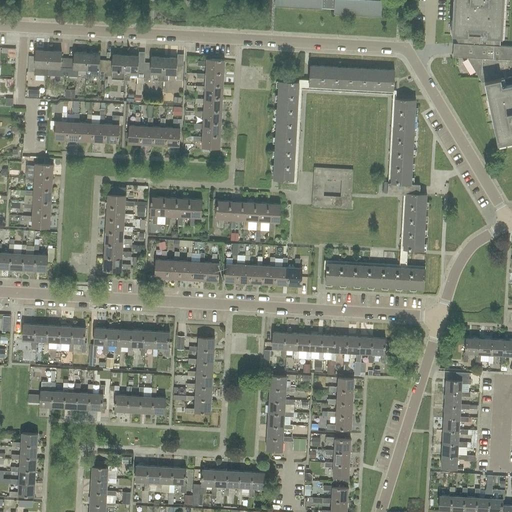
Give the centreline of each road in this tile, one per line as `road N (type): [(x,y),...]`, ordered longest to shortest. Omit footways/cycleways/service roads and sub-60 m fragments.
road 1 (residential): [(509,223),(411,55),(397,47),(0,26)]
road 2 (residential): [(441,317),(0,292)]
road 3 (residential): [(382,511),(441,317)]
road 4 (unknown): [(15,293),(10,422)]
road 5 (residential): [(441,317),(467,251),(509,223)]
